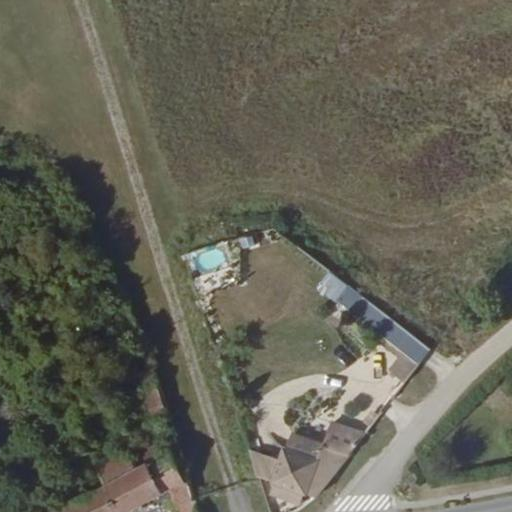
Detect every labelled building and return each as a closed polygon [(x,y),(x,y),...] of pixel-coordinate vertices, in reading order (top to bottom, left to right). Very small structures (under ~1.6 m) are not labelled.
[(69,364),(10,217),(0,220),(0,324),(22,316),(30,336),(34,334),(48,371),(69,364)] [(226,242),(185,249),(190,275),(230,268),(226,242)] [(406,384),(420,366),(405,353),(390,372),(406,384)] [(283,454),(273,449),(266,466),(264,468),(265,471),(269,475),(281,479),(294,448),(322,459),(328,444),(297,430),(283,454)] [(353,446),(357,450),(365,440),(361,437),(353,446)] [(179,476),(189,508),(200,494),(194,472),(191,472),(174,438),(161,444),(164,449),(140,460),(130,439),(103,454),(111,471),(126,502),(141,495),(142,499),(150,495),(149,492),(179,476)] [(273,449),(251,438),(259,462),(266,466),(273,449)] [(320,474),(335,480),(353,456),(328,444),(322,459),(294,448),(281,479),(312,491),(320,474)] [(122,507),(128,504),(126,502),(111,471),(108,474),(106,470),(99,473),(101,478),(69,492),(67,486),(51,493),(53,497),(39,504),(42,511),(107,511),(121,505),(122,507)] [(312,491),(322,496),(335,480),(320,474),(312,491)]
